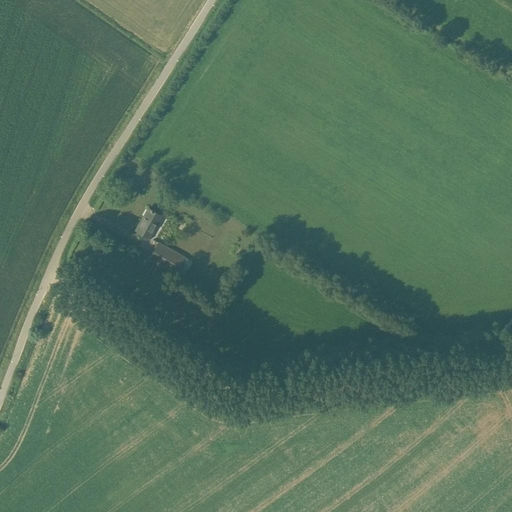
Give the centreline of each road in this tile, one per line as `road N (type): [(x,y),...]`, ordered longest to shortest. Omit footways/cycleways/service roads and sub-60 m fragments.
road 1 (unclassified): [(50,268),(214,0)]
road 2 (unclassified): [(50,268),(0,399)]
